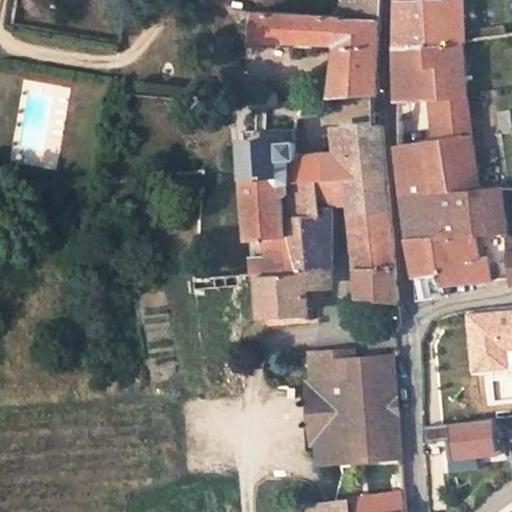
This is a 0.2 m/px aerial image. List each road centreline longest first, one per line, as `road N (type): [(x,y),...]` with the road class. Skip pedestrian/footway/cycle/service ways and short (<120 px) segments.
road 1 (residential): [(388,0),(390,159),(405,314)]
road 2 (residential): [(405,314),(415,511)]
